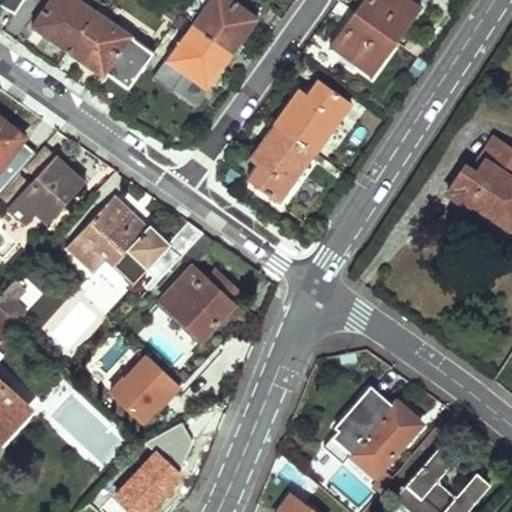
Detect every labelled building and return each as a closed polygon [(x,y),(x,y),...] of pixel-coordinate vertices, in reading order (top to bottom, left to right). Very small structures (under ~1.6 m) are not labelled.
[(0,0),(0,2),(14,11),(21,0),(0,0)] [(95,10),(81,0),(47,0),(30,25),(65,51),(95,10)] [(257,17),(234,0),(206,0),(190,23),(231,53),(257,17)] [(418,6),(410,0),(361,0),(353,11),(393,41),(418,6)] [(130,34),(95,10),(65,51),(100,76),(130,34)] [(393,41),(353,11),(329,45),(369,73),(393,41)] [(231,53),(190,23),(165,59),(206,89),(231,53)] [(408,38),(402,46),(414,56),(421,47),(408,38)] [(414,56),(402,46),(395,55),(408,64),(414,56)] [(348,102),(315,78),(304,94),(292,111),(285,106),(272,122),(312,152),(348,102)] [(304,94),(297,88),(285,106),(292,111),(304,94)] [(0,165),(23,138),(0,118),(0,165)] [(312,152),(272,122),(260,139),(268,144),(255,162),(245,177),(277,200),(312,152)] [(463,165),(445,190),(466,205),(469,201),(505,226),(511,216),(511,152),(491,137),(477,157),(481,160),(473,172),(463,165)] [(268,144),(260,139),(248,157),(255,162),(268,144)] [(24,168),(34,177),(55,155),(44,145),(24,168)] [(86,180),(56,153),(55,155),(34,177),(30,182),(9,205),(6,208),(24,225),(35,213),(46,224),(86,180)] [(0,193),(0,196),(9,205),(30,182),(20,172),(0,193)] [(148,225),(114,194),(64,247),(92,273),(105,260),(132,285),(147,269),(158,280),(181,256),(169,245),(171,243),(169,241),(150,223),(148,225)] [(203,232),(188,221),(169,241),(171,243),(169,245),(181,256),(203,232)] [(214,241),(203,232),(181,256),(190,263),(192,261),(195,264),(214,241)] [(415,277),(427,257),(404,244),(392,264),(415,277)] [(192,261),(190,263),(156,300),(202,342),(246,294),(226,276),(217,285),(207,275),(195,264),(192,261)] [(226,276),(216,266),(207,275),(217,285),(226,276)] [(25,287),(15,278),(0,293),(0,305),(4,310),(14,299),(25,287)] [(26,311),(14,299),(4,310),(15,320),(17,321),(26,311)] [(4,310),(0,305),(0,336),(15,320),(4,310)] [(143,422),(156,408),(157,409),(179,386),(146,355),(124,378),(123,377),(110,392),(143,422)] [(12,385),(0,374),(0,443),(32,408),(10,388),(12,385)] [(61,379),(36,408),(47,417),(72,388),(61,379)] [(419,423),(396,403),(392,407),(369,387),(333,428),(337,431),(322,448),(341,464),(349,455),(373,476),(419,423)] [(456,455),(442,442),(398,495),(417,511),(463,511),(489,483),(475,470),(453,496),(436,480),(456,455)] [(391,478),(384,472),(371,487),(378,494),(391,478)] [(319,511),(288,490),(271,511),(319,511)]
